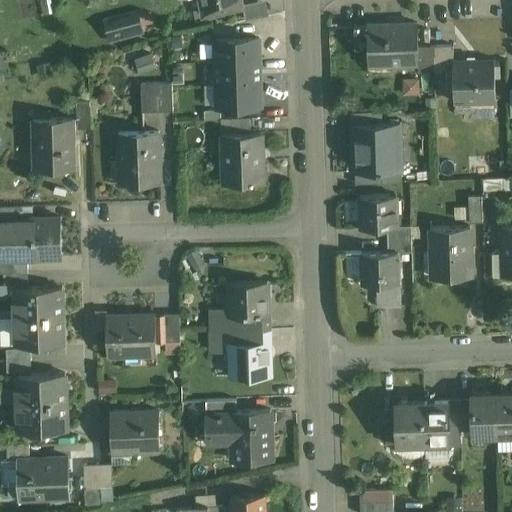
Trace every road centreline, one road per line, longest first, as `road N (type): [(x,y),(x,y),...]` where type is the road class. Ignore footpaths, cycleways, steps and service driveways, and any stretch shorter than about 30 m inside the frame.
road 1 (residential): [(306,0),(315,232)]
road 2 (residential): [(164,235),(90,234),(89,278),(163,277)]
road 3 (residential): [(320,358),(511,349)]
road 4 (residential): [(320,358),(324,511)]
road 5 (residential): [(315,232),(164,235)]
road 6 (residential): [(315,232),(320,358)]
